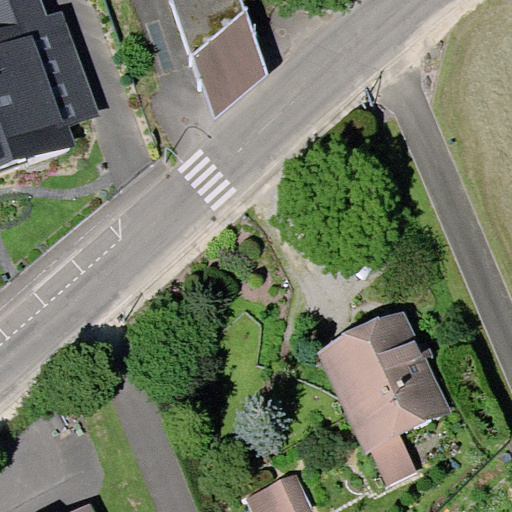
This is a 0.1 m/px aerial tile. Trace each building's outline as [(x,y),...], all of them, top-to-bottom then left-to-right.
[(0,166),(22,159),(31,155),(62,143),(44,95),(26,45),(46,38),(45,34),(31,0),(30,0),(0,11),(0,166)] [(170,0),(205,91),(233,64),(230,52),(259,44),(243,0),(170,0)] [(53,31),(45,34),(46,38),(26,45),(44,95),(73,84),(53,31)] [(326,363),(370,452),(397,438),(443,415),(399,327),(367,343),(326,363)] [(414,473),(397,438),(370,452),(387,486),(414,473)] [(86,511),(127,511),(119,495),(86,511)]
